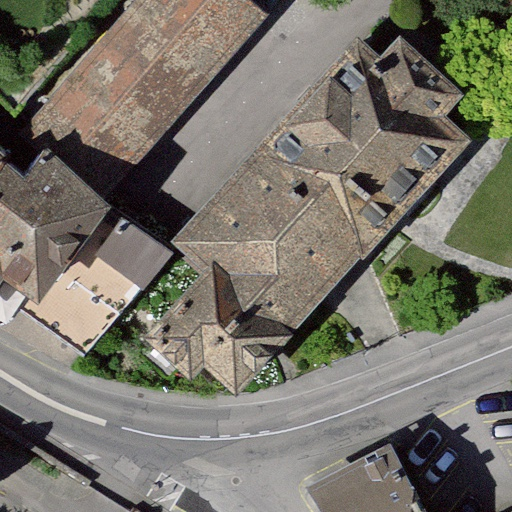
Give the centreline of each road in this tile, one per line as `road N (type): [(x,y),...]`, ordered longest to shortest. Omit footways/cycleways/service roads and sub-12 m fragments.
road 1 (tertiary): [(167,442),(228,445),(322,427),(511,349)]
road 2 (tertiary): [(0,373),(88,425),(167,442)]
road 3 (residential): [(167,442),(267,511)]
